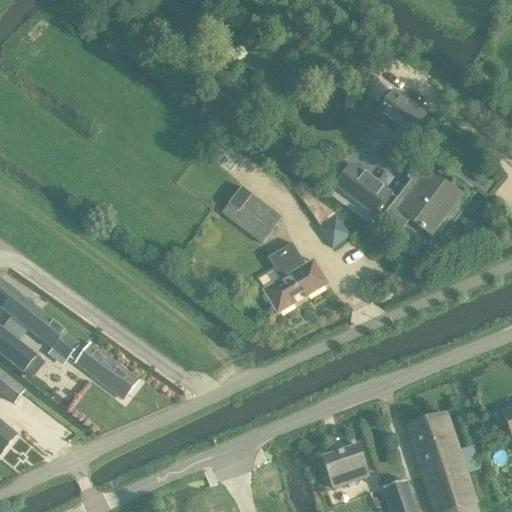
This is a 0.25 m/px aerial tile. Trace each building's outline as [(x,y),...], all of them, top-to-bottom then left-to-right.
[(376,113),(409,140),(426,118),(393,92),(376,113)] [(375,216),(378,213),(402,232),(410,221),(431,237),(462,195),(420,163),(407,180),(410,182),(398,198),(392,194),(352,165),(336,187),(375,216)] [(262,245),(283,219),(253,196),(252,196),(242,188),(222,214),(262,245)] [(305,299),(327,287),(313,263),(306,267),(293,245),(268,259),(281,282),(263,292),(276,315),(295,305),(293,300),(302,295),(305,299)] [(0,308),(50,349),(52,351),(67,363),(70,359),(125,401),(139,382),(91,346),(86,352),(69,338),(70,336),(0,279),(0,308)] [(0,354),(25,375),(27,371),(35,378),(45,366),(37,359),(38,358),(0,327),(0,354)] [(0,393),(15,405),(24,394),(24,393),(26,391),(3,373),(1,375),(0,376),(0,393)] [(479,511),(467,475),(481,470),(473,447),(459,451),(448,415),(407,429),(434,511),(479,511)] [(0,456),(0,457),(17,436),(0,421),(0,456)] [(333,490),(348,485),(349,489),(354,487),(353,483),(370,478),(359,446),(322,458),(333,490)] [(417,511),(407,481),(383,490),(388,505),(387,506),(389,511),(417,511)]
